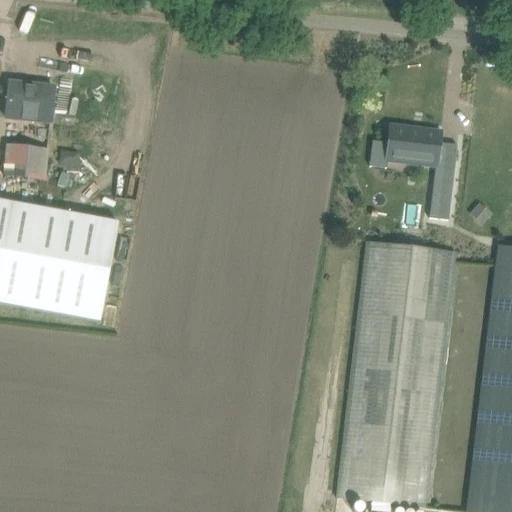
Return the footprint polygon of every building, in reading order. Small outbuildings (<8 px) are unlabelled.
[(9,84),(7,104),(5,118),(50,123),(54,89),(9,84)] [(387,145),(385,161),(435,167),(429,219),(448,221),(457,146),(455,146),(454,150),(439,148),(441,132),(389,126),(387,144),(387,145)] [(48,179),(48,147),(5,146),(4,178),(48,179)] [(0,304),(100,323),(118,223),(0,201),(0,304)] [(363,511),(392,511),(393,506),(424,510),(455,253),(365,243),(334,499),(365,503),(363,511)] [(511,511),(511,248),(497,247),(466,511),(511,511)]
